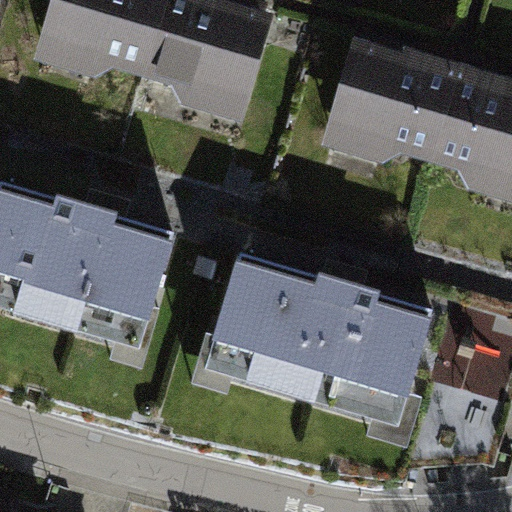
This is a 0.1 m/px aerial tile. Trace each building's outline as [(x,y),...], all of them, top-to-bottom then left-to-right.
[(136,101),(165,0),(51,0),(31,71),(136,101)] [(242,131),(275,15),(223,0),(165,0),(136,101),(242,131)] [(421,180),(453,69),(349,39),(318,150),(421,180)] [(511,205),(511,85),(453,69),(421,180),(511,205)] [(0,300),(142,344),(176,232),(0,177),(0,300)] [(400,422),(436,309),(242,247),(206,360),(400,422)] [(511,342),(511,323),(458,309),(439,378),(498,394),(511,342)]
